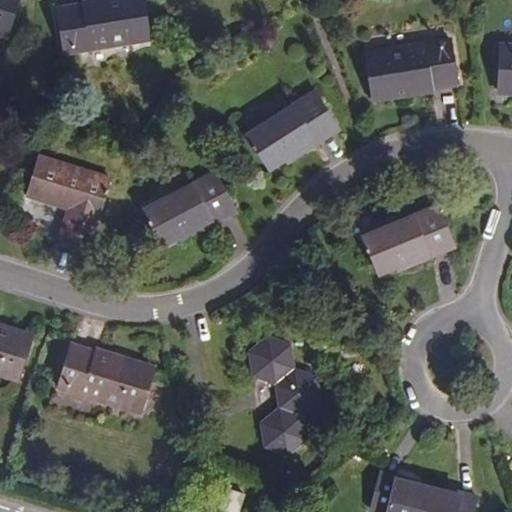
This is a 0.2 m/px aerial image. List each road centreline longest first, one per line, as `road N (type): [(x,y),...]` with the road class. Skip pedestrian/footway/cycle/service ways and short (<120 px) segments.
road 1 (residential): [(511,148),(419,145),(374,157),(311,194),(247,272),(168,309),(122,310),(0,272)]
road 2 (residential): [(474,319),(426,329),(411,359),(417,391),(457,414),(487,405),(505,381)]
road 3 (residential): [(511,198),(474,319)]
